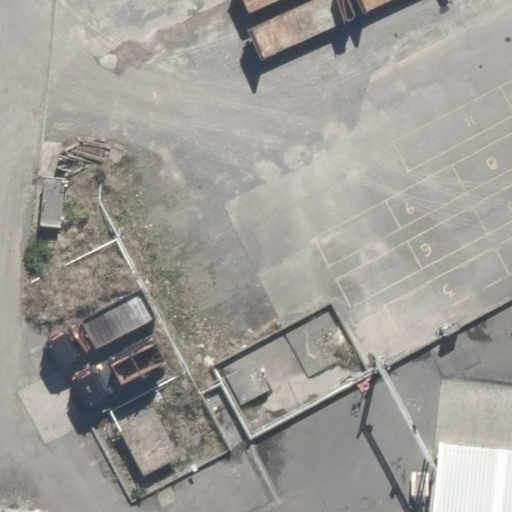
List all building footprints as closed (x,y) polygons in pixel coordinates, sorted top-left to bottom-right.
[(73,142),(0,140),(0,209),(71,211),(73,142)] [(242,211),(161,251),(215,358),(296,317),(242,211)] [(151,401),(111,422),(139,474),(179,453),(151,401)] [(64,511),(67,491),(0,483),(0,511),(64,511)] [(511,511),(511,500),(380,486),(377,511),(511,511)]
